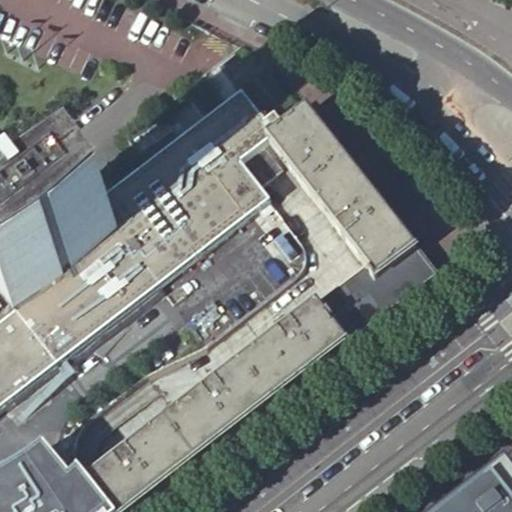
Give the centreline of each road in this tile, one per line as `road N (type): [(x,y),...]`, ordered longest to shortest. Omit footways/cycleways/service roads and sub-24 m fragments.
road 1 (tertiary): [(322,511),(511,364)]
road 2 (secondary): [(248,0),(332,43),(403,98)]
road 3 (secondary): [(403,98),(511,201)]
